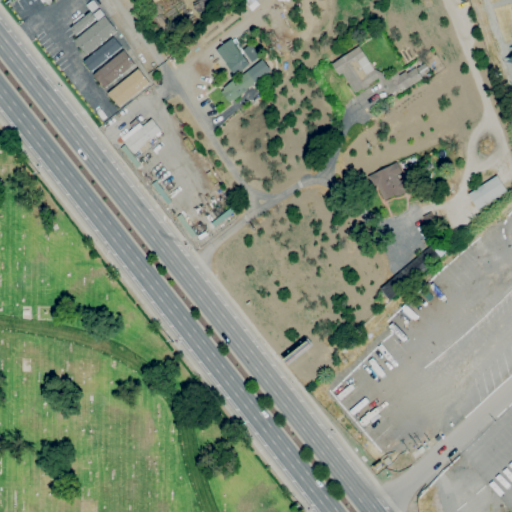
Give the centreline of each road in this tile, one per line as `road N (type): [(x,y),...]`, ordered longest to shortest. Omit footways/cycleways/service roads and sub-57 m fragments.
road 1 (primary): [(372,511),(0,40)]
road 2 (primary): [(0,98),(325,511)]
road 3 (residential): [(162,61),(264,210)]
